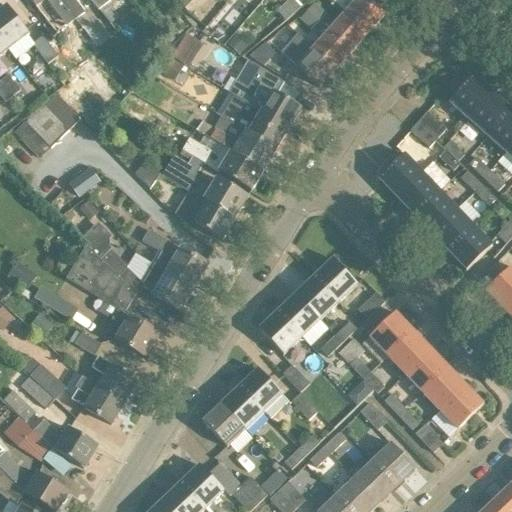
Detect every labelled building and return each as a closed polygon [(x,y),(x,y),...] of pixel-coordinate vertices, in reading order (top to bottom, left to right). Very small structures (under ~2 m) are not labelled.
[(46,2),(66,28),(75,21),(59,0),(29,0),(37,10),(46,2)] [(73,0),(59,0),(75,21),(97,50),(110,39),(89,11),(84,15),(73,0)] [(131,0),(90,0),(110,26),(119,19),(108,4),(109,4),(106,0),(129,0),(130,1),(131,0)] [(301,10),(291,0),(289,0),(275,13),(285,24),(301,10)] [(371,0),(357,0),(353,5),(350,2),(347,0),(330,0),(345,14),(368,34),(385,16),(371,4),(373,2),(371,0)] [(315,5),(307,13),(319,23),(326,15),(315,5)] [(6,7),(0,12),(0,40),(9,53),(30,37),(6,7)] [(329,31),(319,23),(307,13),(299,21),(311,32),(309,33),(319,42),(312,50),(336,71),(352,52),(329,31)] [(345,14),(329,31),(352,52),(368,34),(345,14)] [(184,35),(175,49),(170,58),(189,69),(203,46),(184,35)] [(228,47),(241,58),(250,47),(237,36),(228,47)] [(32,46),(34,49),(47,67),(57,59),(42,39),(32,46)] [(0,60),(9,53),(0,40),(0,60)] [(267,44),(261,49),(249,58),(275,76),(284,64),(270,52),(273,50),(267,44)] [(336,71),(312,50),(305,58),(293,47),(284,57),(320,89),(336,71)] [(183,68),(168,59),(159,74),(174,83),(183,68)] [(247,63),(233,86),(228,94),(233,98),(289,131),(301,110),(277,95),(283,85),(247,63)] [(0,82),(0,83),(12,99),(20,93),(8,77),(0,82)] [(467,121),(492,94),(472,77),(448,103),(467,121)] [(0,83),(0,100),(4,105),(12,99),(0,83)] [(492,94),(467,121),(487,138),(511,111),(492,94)] [(81,121),(56,97),(56,96),(25,124),(50,150),(81,121)] [(289,131),(233,98),(221,118),(235,126),(247,133),(277,151),(277,150),(281,149),(285,143),(284,140),(289,131)] [(511,112),(511,111),(487,138),(505,155),(511,147),(511,112)] [(427,113),(419,123),(438,140),(446,131),(427,113)] [(196,132),(264,172),(277,151),(247,133),(235,126),(221,118),(214,130),(202,123),(196,132)] [(410,132),(429,150),(438,140),(419,123),(410,132)] [(264,172),(196,132),(210,141),(205,149),(197,144),(197,145),(189,140),(178,134),(172,145),(177,148),(182,151),(193,157),(207,166),(251,194),(264,172)] [(458,164),(461,160),(464,157),(450,143),(442,151),(445,153),(458,164)] [(173,156),(177,148),(172,145),(168,153),(173,156)] [(511,147),(505,155),(506,156),(498,165),(511,177),(511,147)] [(248,199),(217,180),(211,191),(197,183),(207,166),(193,157),(182,151),(179,156),(190,162),(176,185),(188,193),(234,221),(241,211),(244,210),(247,205),(246,202),(248,199)] [(452,173),(460,166),(458,164),(445,153),(438,159),(452,173)] [(395,199),(422,174),(404,155),(378,180),(395,199)] [(476,159),(468,167),(482,181),(490,173),(476,159)] [(135,175),(150,190),(159,177),(142,165),(135,175)] [(441,187),(448,180),(433,165),(426,172),(441,187)] [(91,171),(69,185),(79,200),(101,185),(91,171)] [(481,187),(467,173),(460,180),(474,194),(481,187)] [(482,181),(497,195),(505,187),(490,173),(482,181)] [(413,217),(439,192),(422,174),(395,199),(413,217)] [(489,209),(496,202),(481,187),(474,194),(489,209)] [(430,236),(457,211),(439,192),(413,217),(430,236)] [(511,195),(508,192),(503,199),(511,207),(511,195)] [(193,196),(188,193),(175,216),(186,228),(189,222),(222,242),(228,232),(231,231),(235,226),(233,223),(234,221),(193,196)] [(89,220),(97,213),(90,204),(81,211),(89,220)] [(474,229),(457,211),(430,236),(448,254),(474,229)] [(511,220),(496,238),(505,247),(511,239),(511,220)] [(106,244),(109,241),(95,227),(80,243),(85,248),(100,263),(110,254),(107,251),(106,244)] [(474,229),(448,254),(466,273),(492,248),(474,229)] [(152,264),(194,290),(208,267),(149,232),(142,243),(158,253),(152,264)] [(130,317),(125,314),(135,297),(117,279),(100,263),(85,248),(65,282),(117,313),(111,322),(123,329),(115,342),(143,360),(158,336),(141,326),(144,323),(131,315),(130,317)] [(313,278),(339,304),(357,287),(332,260),(313,278)] [(17,263),(7,276),(27,291),(36,278),(17,263)] [(140,284),(126,270),(117,279),(135,297),(143,288),(154,296),(153,297),(180,313),(194,290),(152,264),(140,284)] [(503,311),(511,302),(511,267),(485,293),(503,311)] [(320,322),(339,304),(313,278),(295,296),(320,322)] [(43,289),(35,301),(70,324),(78,312),(43,289)] [(357,312),(367,322),(385,304),(376,294),(357,312)] [(295,296),(277,313),(302,339),(320,322),(295,296)] [(511,302),(503,311),(511,321),(511,302)] [(3,309),(0,311),(0,333),(1,334),(14,320),(3,309)] [(302,339),(277,313),(258,331),(283,358),(302,339)] [(362,346),(379,365),(413,333),(395,314),(369,339),(369,340),(362,346)] [(54,328),(42,318),(34,326),(46,337),(54,328)] [(342,346),(356,332),(349,324),(335,338),(342,346)] [(404,376),(430,351),(413,333),(379,365),(380,366),(387,359),(404,376)] [(75,347),(94,359),(101,347),(82,335),(75,347)] [(320,352),(327,360),(342,346),(335,338),(320,352)] [(354,343),(339,357),(363,381),(370,374),(357,360),(364,354),(354,343)] [(430,351),(404,376),(422,395),(448,370),(430,351)] [(97,388),(124,405),(138,382),(111,366),(111,367),(97,358),(91,369),(105,377),(97,388)] [(56,402),(66,390),(40,366),(39,367),(31,360),(21,370),(30,378),(55,401),(56,402)] [(300,395),(309,386),(291,367),(282,376),(300,395)] [(448,370),(422,395),(440,413),(466,388),(448,370)] [(239,388),(265,415),(283,398),(258,371),(239,388)] [(363,381),(373,392),(377,396),(384,389),(370,374),(363,381)] [(20,389),(45,411),(55,401),(30,378),(20,389)] [(75,390),(77,392),(71,401),(85,408),(84,410),(111,426),(124,405),(97,388),(82,379),(75,390)] [(220,406),(246,433),(265,415),(239,388),(220,406)] [(466,388),(440,413),(457,432),(483,407),(466,388)] [(41,424),(34,416),(35,415),(13,393),(3,402),(19,418),(55,454),(83,471),(98,448),(68,428),(61,440),(43,421),(41,424)] [(300,395),(297,398),(291,404),(308,422),(317,414),(300,395)] [(391,397),(384,403),(398,418),(405,411),(391,397)] [(377,433),(386,424),(369,405),(359,414),(377,433)] [(246,433),(220,406),(202,424),(228,451),(246,433)] [(398,418),(412,432),(419,426),(405,411),(398,418)] [(52,451),(55,454),(19,418),(3,436),(17,450),(39,464),(52,451)] [(425,427),(415,436),(434,455),(443,446),(425,427)] [(345,442),(338,435),(323,449),(330,456),(345,442)] [(320,445),(319,444),(312,437),(298,451),(305,459),(320,445)] [(390,444),(371,462),(397,489),(416,471),(390,444)] [(323,449),(309,463),(316,470),(330,456),(323,449)] [(284,465),(291,473),(305,459),(298,451),(284,465)] [(277,464),(282,459),(277,453),(272,458),(277,464)] [(31,484),(2,455),(0,457),(0,471),(24,495),(47,511),(56,511),(68,495),(36,474),(31,484)] [(371,462),(353,479),(379,506),(397,489),(371,462)] [(199,466),(180,484),(206,511),(225,493),(199,466)] [(15,508),(24,495),(0,471),(0,497),(9,504),(15,508)] [(249,479),(240,487),(258,506),(267,497),(249,479)] [(372,511),(379,506),(353,479),(335,497),(349,511),(372,511)] [(269,498),(276,491),(269,483),(266,483),(260,488),(269,498)] [(170,511),(205,511),(206,511),(180,484),(162,502),(170,511)] [(278,493),(296,511),(305,503),(287,484),(278,493)] [(492,504),(499,511),(511,511),(511,485),(492,504)] [(230,497),(244,511),(250,511),(258,506),(240,487),(230,497)] [(268,502),(277,511),(294,511),(296,511),(278,493),(268,502)] [(349,511),(335,497),(318,511),(349,511)] [(170,511),(162,502),(151,511),(170,511)]
